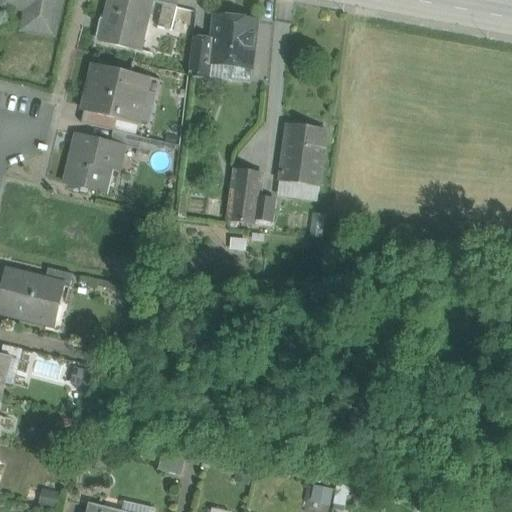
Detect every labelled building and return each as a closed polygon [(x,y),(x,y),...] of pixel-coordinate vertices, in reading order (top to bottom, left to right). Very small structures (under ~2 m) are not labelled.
[(60,0),(3,0),(3,3),(2,7),(27,12),(23,31),(53,37),(60,0)] [(154,2),(145,0),(110,0),(100,42),(143,51),(154,2)] [(178,8),(164,5),(159,29),(172,32),(178,8)] [(257,24),(216,18),(213,43),(210,64),(212,64),(210,78),(250,83),(252,69),(257,24)] [(213,43),(193,41),(189,76),(210,78),(212,64),(210,64),(213,43)] [(162,82),(94,66),(83,112),(85,113),(116,121),(138,126),(151,129),(162,82)] [(85,113),(82,124),(113,132),(116,121),(85,113)] [(138,126),(116,121),(113,132),(114,132),(135,137),(138,126)] [(288,126),(280,182),(320,188),(327,132),(288,126)] [(135,137),(114,132),(111,144),(125,147),(140,150),(142,139),(135,137)] [(111,144),(78,136),(66,185),(106,194),(112,170),(115,156),(123,158),(125,147),(111,144)] [(112,170),(120,172),(123,158),(115,156),(112,170)] [(263,176),(236,173),(228,230),(230,230),(231,223),(255,226),(255,222),(259,200),(263,176)] [(320,188),(280,182),(277,198),(317,203),(320,188)] [(259,200),(255,222),(271,224),(274,202),(259,200)] [(73,276),(49,270),(46,282),(65,287),(65,289),(70,290),(73,276)] [(46,282),(7,273),(0,300),(0,314),(47,326),(53,302),(61,304),(65,289),(65,287),(46,282)] [(56,328),(61,304),(53,302),(47,326),(56,328)] [(8,361),(0,358),(0,400),(2,401),(6,384),(3,384),(8,361)] [(189,458),(167,455),(163,472),(184,477),(189,458)] [(313,502),(332,504),(333,487),(315,485),(313,502)] [(122,511),(154,511),(156,509),(125,502),(122,511)]
